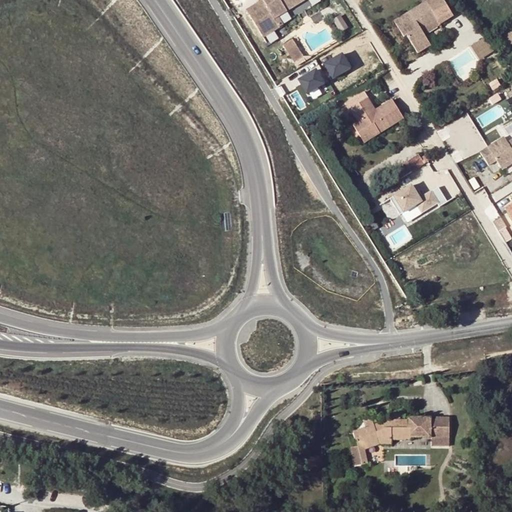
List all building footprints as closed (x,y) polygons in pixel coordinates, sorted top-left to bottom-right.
[(264,0),(246,12),(263,38),(279,28),(274,20),(278,17),(305,0),(264,0)] [(429,0),(397,22),(419,54),(432,46),(424,35),(420,29),(423,27),(424,29),(437,20),(440,25),(453,15),(442,0),(429,0)] [(450,0),(442,0),(453,15),(458,12),(450,0)] [(337,19),(342,31),(349,28),(343,16),(337,19)] [(274,20),(279,28),(283,26),(278,17),(274,20)] [(424,35),(440,25),(437,20),(424,29),(423,27),(420,29),(424,35)] [(511,43),(511,28),(502,37),(510,46),(511,43)] [(293,39),(283,45),(294,63),(304,57),(293,39)] [(485,41),(473,48),(480,60),(492,52),(485,41)] [(342,55),(325,65),(333,79),(350,69),(342,55)] [(324,84),(316,70),(299,81),(307,94),(324,84)] [(352,125),(358,134),(374,124),(380,133),(403,119),(391,100),(376,110),(364,92),(345,104),(348,110),(350,109),(357,121),(352,125)] [(374,124),(358,134),(364,143),(380,133),(374,124)] [(488,146),(480,151),(488,164),(496,160),(500,166),(511,158),(511,138),(507,142),(504,136),(488,146)] [(398,180),(429,160),(426,155),(421,158),(418,154),(392,171),(398,180)] [(511,158),(500,166),(505,174),(511,169),(511,158)] [(411,186),(389,199),(399,216),(416,205),(421,213),(437,203),(439,207),(446,203),(438,189),(422,198),(418,190),(415,192),(411,186)] [(449,418),(407,417),(407,420),(407,428),(410,428),(411,438),(449,438),(449,418)] [(365,427),(352,431),(358,446),(378,439),(379,444),(391,444),(391,440),(411,440),(411,438),(410,428),(407,428),(407,420),(399,420),(386,420),(383,420),(383,425),(374,428),(373,423),(372,420),(363,420),(365,427)] [(378,439),(358,446),(362,465),(368,463),(365,449),(379,444),(378,439)] [(362,465),(358,446),(350,448),(353,467),(362,465)]
